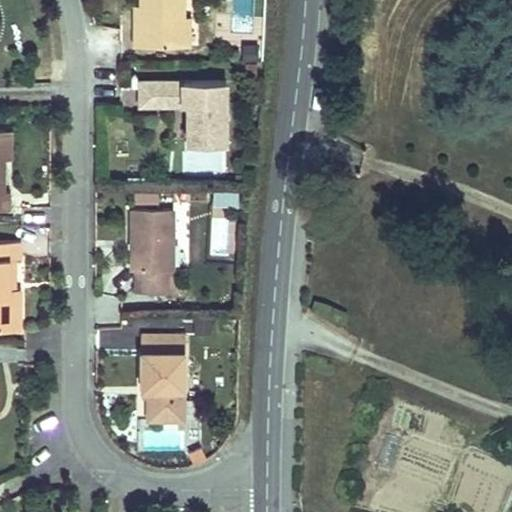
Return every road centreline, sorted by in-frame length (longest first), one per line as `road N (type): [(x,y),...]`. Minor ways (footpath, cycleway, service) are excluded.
road 1 (residential): [(265,489),(156,487),(109,467),(73,431),(68,0)]
road 2 (secondary): [(265,489),(273,286),(305,0)]
